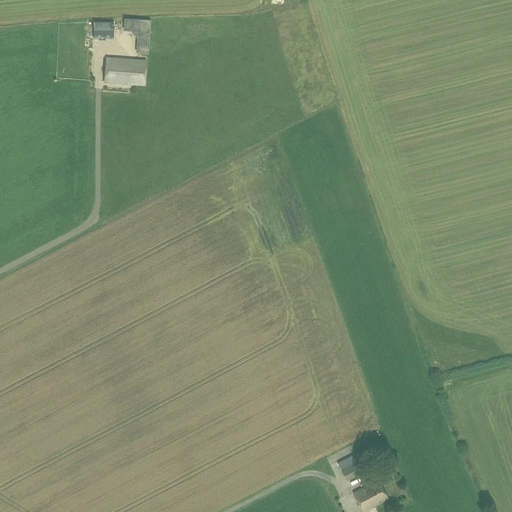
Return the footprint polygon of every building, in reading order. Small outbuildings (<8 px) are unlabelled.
[(131,31),(131,19),(114,20),(114,22),(94,22),(93,38),(114,39),(114,32),(131,31)] [(216,32),(215,19),(190,20),(190,33),(216,32)] [(173,49),(173,41),(155,40),(155,49),(173,49)] [(145,85),(146,61),(106,58),(105,82),(107,83),(106,91),(125,92),(125,84),(145,85)] [(339,451),(342,457),(352,452),(346,442),(342,444),(344,448),(339,451)] [(365,472),(359,461),(341,470),(347,481),(365,472)] [(363,511),(388,499),(379,480),(354,493),(363,511)]
